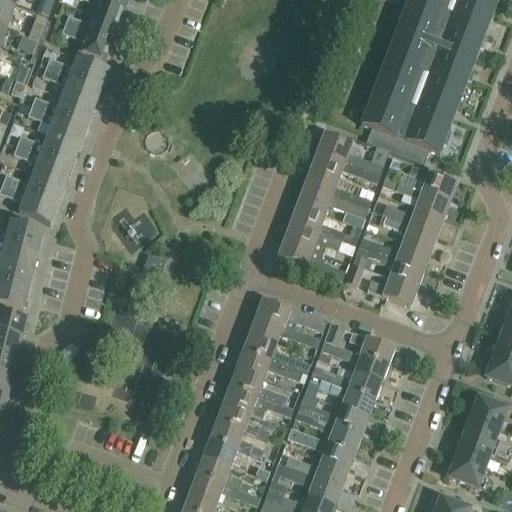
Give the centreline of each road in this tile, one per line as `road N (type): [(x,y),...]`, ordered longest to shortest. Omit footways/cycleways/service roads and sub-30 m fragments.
road 1 (residential): [(3,492),(42,347),(67,327),(86,252),(74,221),(127,80),(154,63),(178,0)]
road 2 (residential): [(449,350),(498,223),(480,168),(511,83)]
road 3 (residential): [(157,511),(244,278)]
road 4 (residential): [(449,350),(244,278)]
road 5 (residential): [(390,511),(449,350)]
road 6 (residential): [(244,278),(306,125)]
